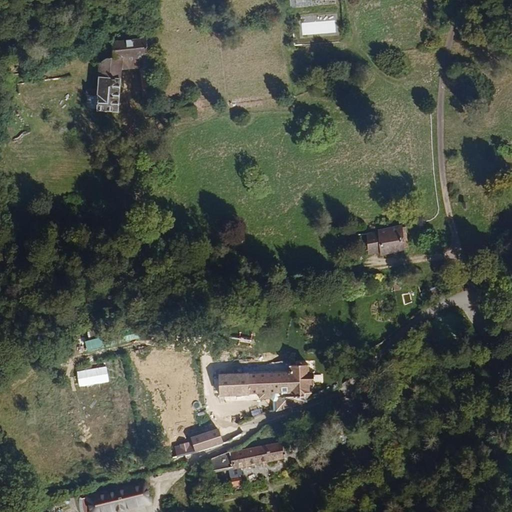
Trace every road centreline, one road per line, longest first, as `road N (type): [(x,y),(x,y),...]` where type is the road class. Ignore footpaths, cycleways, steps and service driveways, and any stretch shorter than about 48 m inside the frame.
road 1 (residential): [(511,419),(479,318),(462,303),(443,301),(373,366),(273,426),(222,443)]
road 2 (unknown): [(457,252),(382,263),(318,260),(173,235),(150,206),(134,156)]
road 3 (track): [(462,303),(449,88),(460,0)]
